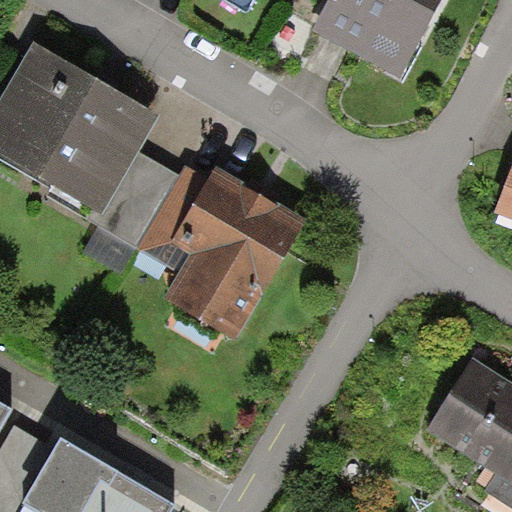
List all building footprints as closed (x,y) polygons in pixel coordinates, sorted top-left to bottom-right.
[(332,0),(316,33),(404,78),(443,0),(332,0)] [(137,152),(161,112),(33,37),(0,92),(0,156),(51,187),(46,195),(137,249),(179,177),(137,152)] [(511,151),(493,200),(511,206),(511,151)] [(168,297),(240,336),(307,214),(215,163),(207,178),(186,166),(179,177),(137,249),(179,275),(168,297)] [(482,491),(511,509),(511,380),(473,356),(428,429),(494,470),(482,491)] [(0,430),(11,412),(0,405),(0,430)] [(0,511),(16,511),(54,447),(17,426),(0,455),(0,511)] [(172,511),(173,511),(61,445),(54,458),(25,510),(27,511),(172,511)]
